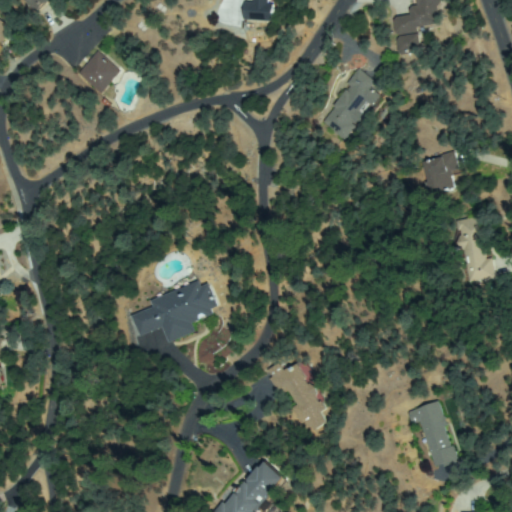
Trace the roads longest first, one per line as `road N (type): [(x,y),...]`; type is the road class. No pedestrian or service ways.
road 1 (residential): [(296,80),(264,142),(258,175),(262,345),(204,395),(183,425),(166,511),(37,486),(47,331),(34,246),(0,153),(2,90),(118,0)]
road 2 (residential): [(346,0),(296,80),(274,94),(174,121),(21,204)]
